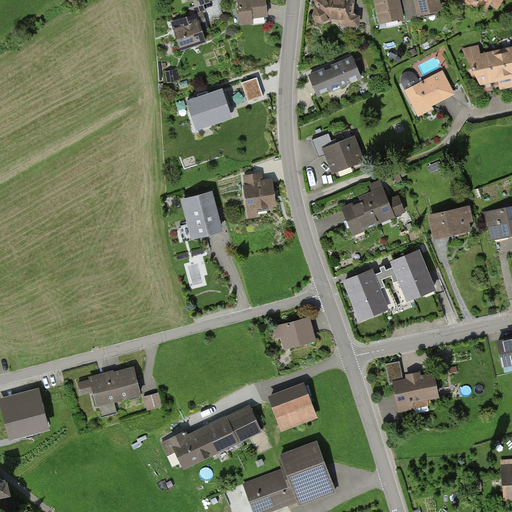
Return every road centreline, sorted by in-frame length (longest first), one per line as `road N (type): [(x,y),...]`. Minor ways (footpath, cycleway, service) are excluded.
road 1 (residential): [(0,382),(326,293)]
road 2 (tertiary): [(294,0),(288,157),(326,293)]
road 3 (residential): [(349,357),(511,321)]
road 4 (tertiary): [(349,357),(399,511)]
